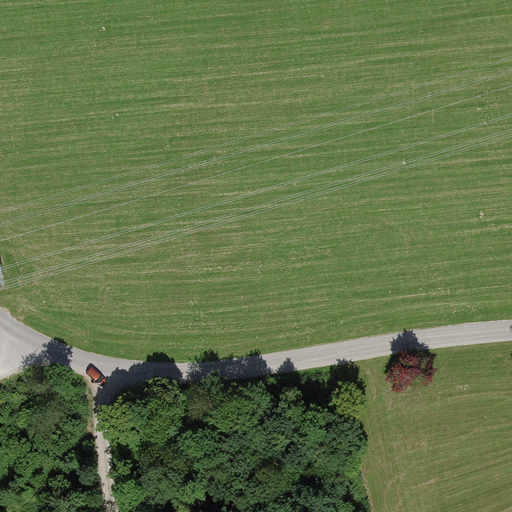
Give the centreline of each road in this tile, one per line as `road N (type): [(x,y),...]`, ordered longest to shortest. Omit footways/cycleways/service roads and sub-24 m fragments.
road 1 (unclassified): [(511,332),(246,369),(103,367),(62,354),(0,313)]
road 2 (track): [(103,367),(114,511)]
